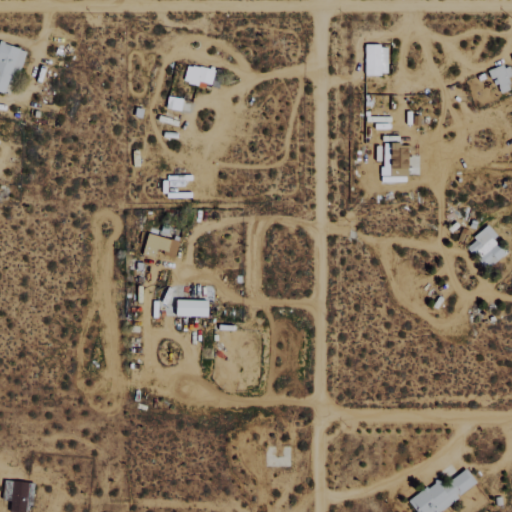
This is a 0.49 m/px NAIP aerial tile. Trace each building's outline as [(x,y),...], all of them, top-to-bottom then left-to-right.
[(21,51),(0,42),(0,93),(4,95),(21,51)] [(362,74),(385,74),(384,45),(362,45),(362,74)] [(208,84),(212,71),(186,63),(180,81),(194,85),(196,80),(208,84)] [(485,71),(489,79),(492,77),(499,93),(508,89),(504,78),(508,76),(502,63),(485,71)] [(381,181),(404,180),(403,146),(394,147),(393,143),(379,143),(381,181)] [(502,253),(490,240),(495,235),(486,225),(463,247),(484,270),(502,253)] [(151,257),(152,251),(171,256),(175,242),(145,233),(139,254),(151,257)] [(171,315),(203,316),(203,300),(171,299),(171,315)] [(442,484),(437,478),(406,501),(413,511),(434,511),(473,484),(462,468),(442,484)] [(27,511),(28,482),(5,482),(5,511),(27,511)]
